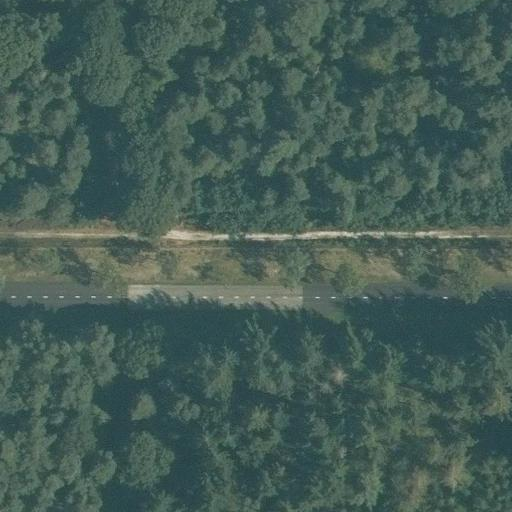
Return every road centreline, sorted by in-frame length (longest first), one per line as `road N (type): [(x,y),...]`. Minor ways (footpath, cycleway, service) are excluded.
road 1 (unclassified): [(511,297),(0,296)]
road 2 (track): [(0,229),(511,230)]
road 3 (track): [(115,228),(115,0)]
